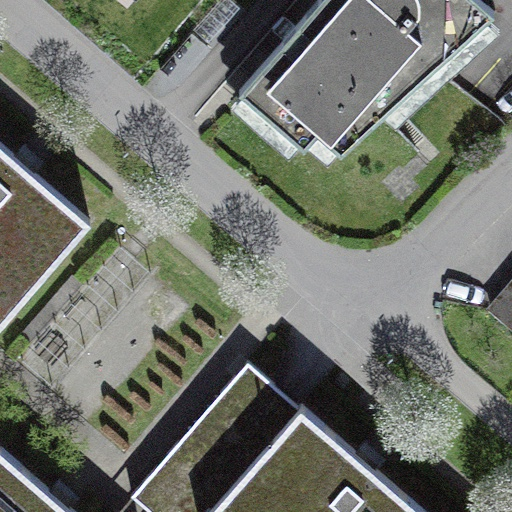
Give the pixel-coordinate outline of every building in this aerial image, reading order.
[(322,0),(317,0),(240,90),(303,146),(315,132),(341,151),(415,83),(322,0)] [(481,0),(322,0),(415,83),(492,10),(481,0)] [(0,141),(0,324),(0,325),(91,221),(25,164),(0,141)] [(511,285),(492,309),(511,326),(511,285)] [(288,391),(249,358),(145,479),(183,511),(207,511),(208,511),(302,403),(288,391)] [(210,511),(428,511),(378,468),(302,403),(208,511),(210,511)] [(0,445),(0,511),(80,511),(0,445)]
